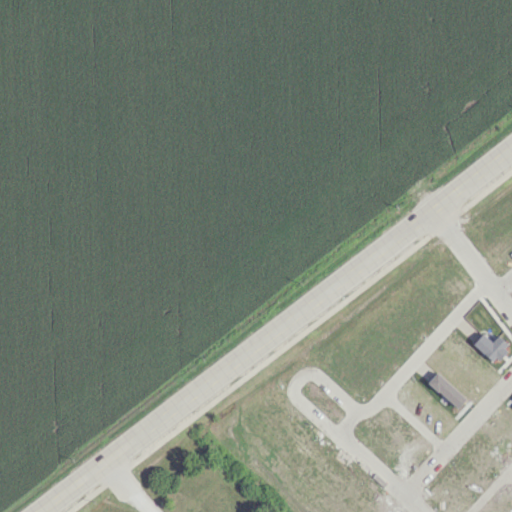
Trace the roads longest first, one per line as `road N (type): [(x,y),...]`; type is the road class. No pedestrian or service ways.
road 1 (secondary): [(511,145),(40,511)]
road 2 (residential): [(407,499),(511,383)]
